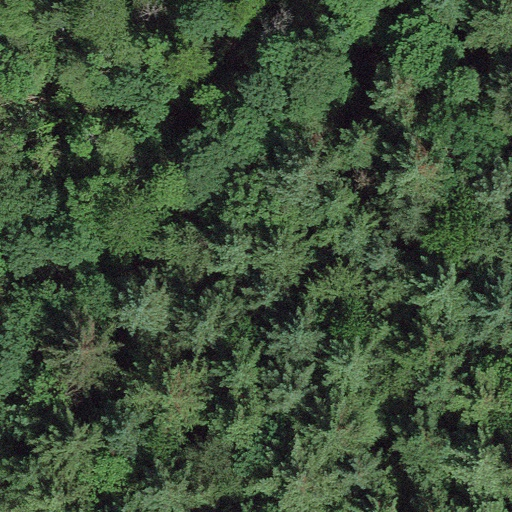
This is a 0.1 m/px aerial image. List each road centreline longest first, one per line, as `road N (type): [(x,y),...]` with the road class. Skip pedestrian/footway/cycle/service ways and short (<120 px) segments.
road 1 (track): [(0,384),(191,202),(341,30),(383,0)]
road 2 (track): [(160,0),(106,43),(0,97)]
